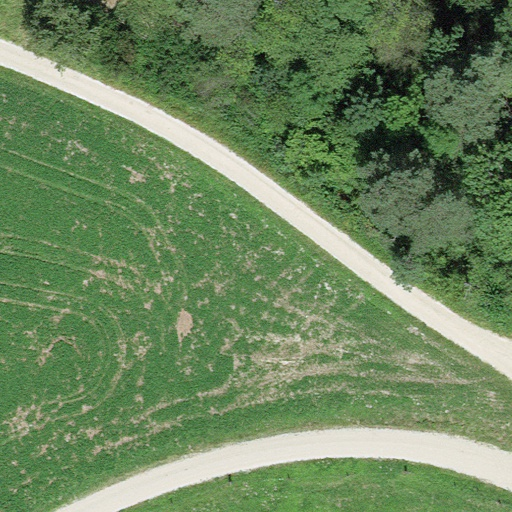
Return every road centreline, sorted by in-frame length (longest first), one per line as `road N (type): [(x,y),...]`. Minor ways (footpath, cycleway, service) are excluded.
road 1 (track): [(0,53),(228,167),(349,271),(511,371)]
road 2 (track): [(511,470),(381,444),(264,456),(125,491),(86,511)]
